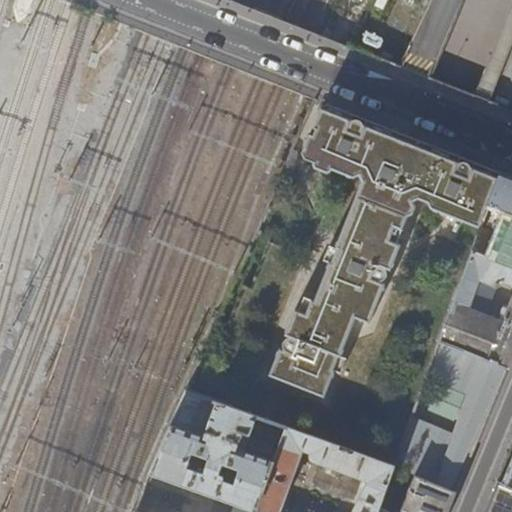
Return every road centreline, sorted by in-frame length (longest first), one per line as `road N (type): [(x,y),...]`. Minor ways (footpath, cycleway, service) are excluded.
road 1 (residential): [(511,146),(139,0)]
road 2 (residential): [(462,511),(511,389)]
